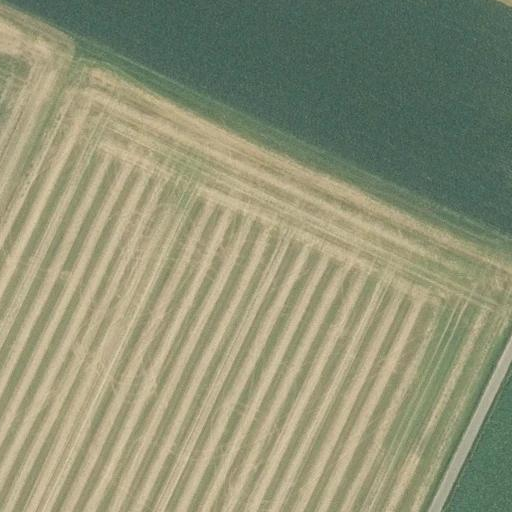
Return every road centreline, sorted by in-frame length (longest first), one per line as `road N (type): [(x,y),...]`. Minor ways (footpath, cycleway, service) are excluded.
road 1 (track): [(511,251),(0,8)]
road 2 (track): [(437,511),(511,346)]
